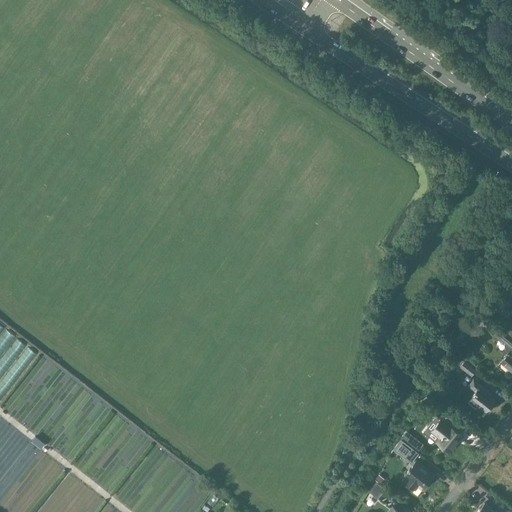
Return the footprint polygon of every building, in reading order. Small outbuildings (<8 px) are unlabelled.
[(511,340),(499,329),(494,334),(504,343),(505,350),(509,353),(507,354),(505,355),(504,357),(503,359),(501,362),(511,370),(511,340)] [(476,371),(473,368),(465,362),(461,367),(472,376),(476,371)] [(479,404),(486,410),(494,400),(488,395),(490,392),(474,380),(469,386),(476,392),(468,402),(476,408),(479,404)] [(441,420),(433,431),(442,438),(438,442),(449,451),(461,435),(458,433),(462,428),(464,429),(464,428),(448,416),(443,422),(441,420)] [(404,481),(413,488),(417,484),(423,489),(434,475),(416,461),(415,462),(413,460),(418,454),(401,441),(395,449),(410,461),(406,467),(409,469),(405,474),(408,476),(404,481)] [(384,479),(379,475),(376,480),(380,484),(384,479)] [(369,491),(378,499),(386,490),(377,482),(369,491)] [(496,511),(485,502),(477,511),(496,511)]
